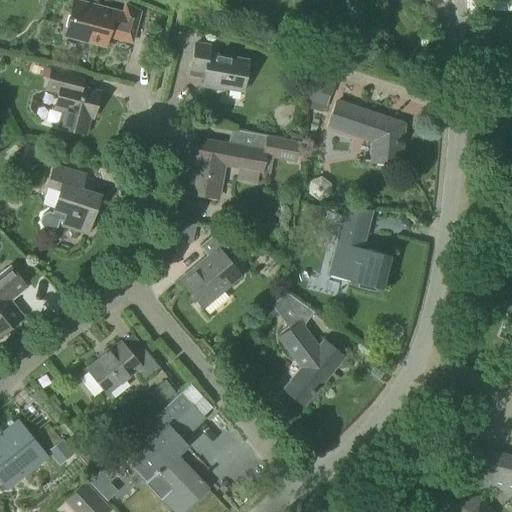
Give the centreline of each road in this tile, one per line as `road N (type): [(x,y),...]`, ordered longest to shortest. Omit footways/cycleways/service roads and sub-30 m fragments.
road 1 (residential): [(299,489),(392,409),(430,322),(451,190),(456,0)]
road 2 (residential): [(129,284),(299,489)]
road 3 (residential): [(129,284),(156,98)]
road 4 (residential): [(0,392),(129,284)]
